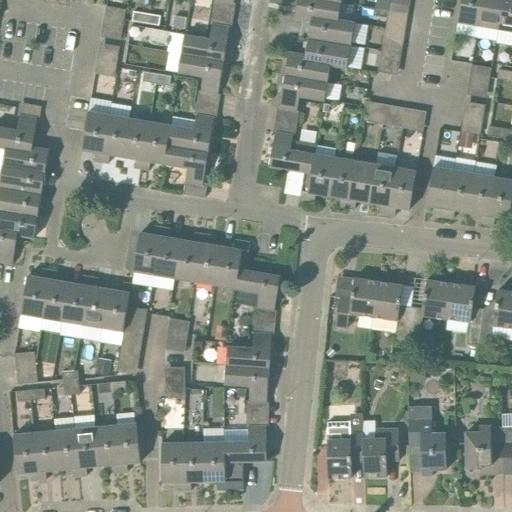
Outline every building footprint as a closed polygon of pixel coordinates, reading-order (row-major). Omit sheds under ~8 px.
[(338,22),(339,20),(341,4),(319,0),(298,0),(295,19),(311,22),(312,17),(338,22)] [(479,26),(483,0),(461,0),(458,23),(479,26)] [(499,30),(503,0),(483,0),(479,26),(499,30)] [(511,31),(511,0),(503,0),(499,30),(511,31)] [(145,24),(147,14),(134,12),(132,22),(145,24)] [(147,14),(145,24),(159,26),(161,17),(147,14)] [(186,18),(174,16),(172,28),(185,29),(186,18)] [(113,29),(115,19),(105,17),(103,27),(113,29)] [(355,23),(339,20),(338,22),(312,17),(311,22),(309,39),(351,46),(355,23)] [(115,19),(113,29),(123,31),(124,21),(115,19)] [(385,33),(395,34),(397,24),(387,23),(385,33)] [(407,26),(397,24),(395,34),(405,36),(407,26)] [(181,54),(224,61),(230,28),(212,25),(210,40),(185,36),(181,54)] [(348,69),(351,46),(309,39),(306,56),(305,60),(331,65),(331,66),(348,69)] [(390,64),(392,54),(382,52),(380,62),(390,64)] [(305,60),(306,56),(289,53),(285,75),(328,83),(331,66),(331,65),(305,60)] [(107,66),(108,56),(99,54),(97,64),(107,66)] [(219,95),(224,61),(181,54),(178,73),(203,77),(201,92),(219,95)] [(392,54),(390,64),(400,66),(402,56),(392,54)] [(108,56),(107,66),(117,68),(118,57),(108,56)] [(511,82),(511,74),(511,72),(499,70),(497,80),(511,82)] [(156,84),(157,74),(144,72),(143,82),(156,84)] [(157,74),(156,84),(170,87),(172,77),(157,74)] [(325,101),(328,83),(285,75),(280,109),(297,112),(300,97),(325,101)] [(479,87),(480,77),(470,75),(469,85),(479,87)] [(480,77),(479,87),(489,89),(490,79),(480,77)] [(375,114),(385,115),(387,105),(377,104),(375,114)] [(405,119),(415,120),(417,110),(407,109),(405,119)] [(102,163),(109,116),(89,112),(82,151),(96,153),(94,162),(102,163)] [(472,124),(474,114),(464,112),(463,122),(472,124)] [(383,125),(385,115),(375,114),(373,123),(383,125)] [(474,114),(472,124),(482,126),(484,115),(474,114)] [(32,153),(33,148),(38,119),(20,116),(17,131),(0,128),(0,148),(6,149),(6,148),(32,153)] [(123,158),(129,119),(109,116),(102,163),(109,164),(111,155),(123,158)] [(166,145),(209,152),(215,119),(197,116),(194,131),(171,126),(171,127),(170,126),(169,126),(166,145)] [(142,170),(149,122),(129,119),(123,158),(136,160),(135,168),(142,170)] [(413,130),(415,120),(405,119),(403,128),(413,130)] [(166,145),(169,126),(149,122),(142,170),(149,171),(151,162),(163,164),(166,145)] [(501,139),(503,129),(489,127),(488,137),(501,139)] [(511,130),(503,129),(501,139),(511,140),(511,130)] [(312,174),(315,155),(317,144),(293,139),(293,136),(276,133),(270,167),(305,173),(312,174)] [(472,149),(474,135),(461,133),(459,147),(472,149)] [(203,186),(209,152),(166,145),(163,164),(165,165),(165,164),(188,168),(186,183),(203,186)] [(3,166),(46,173),(49,151),(33,148),(32,153),(6,148),(6,149),(3,166)] [(329,197),(335,158),(315,155),(312,174),(305,173),(300,201),(315,203),(316,194),(329,197)] [(348,209),(356,162),(335,158),(329,197),(342,199),(340,207),(348,209)] [(369,203),(376,165),(356,162),(348,209),(355,210),(356,201),(369,203)] [(388,215),(396,168),(376,165),(369,203),(382,205),(380,214),(388,215)] [(0,187),(42,195),(46,173),(3,166),(0,182),(0,187)] [(396,168),(388,215),(395,217),(397,208),(410,210),(417,172),(396,168)] [(447,218),(455,171),(434,168),(427,206),(441,208),(439,217),(447,218)] [(468,213),(475,175),(455,171),(447,218),(454,219),(455,211),(468,213)] [(487,225),(495,178),(475,175),(468,213),(481,215),(479,224),(487,225)] [(511,200),(511,201),(511,197),(511,180),(495,178),(487,225),(494,226),(496,217),(509,220),(511,204),(511,200)] [(0,209),(38,216),(42,195),(0,187),(0,209)] [(35,239),(38,216),(0,209),(0,228),(19,231),(18,236),(35,239)] [(155,275),(163,228),(155,227),(154,236),(140,233),(134,272),(155,275)] [(0,228),(0,262),(13,265),(18,236),(19,231),(0,228)] [(175,279),(182,240),(169,238),(170,230),(163,228),(155,275),(175,279)] [(195,282),(203,235),(196,234),(194,243),(182,240),(175,279),(195,282)] [(215,286),(222,247),(209,245),(210,236),(203,235),(195,282),(215,286)] [(239,270),(246,271),(251,243),(236,241),(234,249),(222,247),(215,286),(235,289),(239,270)] [(43,318),(51,271),(43,270),(42,279),(28,276),(22,315),(43,318)] [(281,277),(246,271),(239,270),(235,289),(260,293),(257,308),(275,311),(281,277)] [(63,322),(69,283),(57,281),(58,273),(51,271),(43,318),(63,322)] [(83,325),(91,278),(83,277),(82,285),(69,283),(63,322),(83,325)] [(103,329),(110,290),(97,288),(98,279),(91,278),(83,325),(103,329)] [(374,318),(379,282),(355,279),(351,299),(340,298),(336,327),(348,329),(349,321),(350,314),(359,316),(374,318)] [(446,319),(451,284),(427,281),(423,309),(412,308),(406,345),(418,346),(422,316),(446,319)] [(406,345),(412,308),(400,306),(403,286),(379,282),(374,318),(372,331),(396,334),(395,343),(406,345)] [(103,329),(124,332),(126,322),(132,285),(124,284),(122,292),(110,290),(103,329)] [(479,346),(484,309),(473,308),(476,287),(451,284),(446,319),(470,323),(467,344),(479,346)] [(511,328),(511,292),(498,291),(496,311),(484,309),(479,346),(491,348),(494,326),(511,328)] [(135,324),(126,322),(124,332),(134,334),(135,324)] [(135,324),(134,334),(144,335),(145,325),(135,324)] [(228,328),(217,326),(216,340),(227,341),(228,328)] [(177,341),(179,331),(169,329),(167,339),(177,341)] [(179,331),(177,341),(187,343),(189,333),(179,331)] [(227,366),(270,369),(272,335),(254,334),(253,349),(228,347),(227,366)] [(202,342),(195,342),(194,351),(202,351),(202,342)] [(336,354),(331,349),(326,354),(331,358),(336,354)] [(129,364),(130,353),(120,352),(119,362),(129,364)] [(130,353),(129,364),(139,365),(140,355),(130,353)] [(111,362),(99,360),(97,375),(109,376),(111,362)] [(26,364),(27,374),(37,373),(36,363),(26,364)] [(17,375),(27,374),(26,364),(16,365),(17,375)] [(267,403),(270,369),(227,366),(225,385),(251,386),(249,402),(267,403)] [(425,370),(410,370),(410,383),(425,383),(425,370)] [(62,384),(71,383),(79,383),(78,380),(78,378),(78,371),(61,372),(62,379),(62,381),(62,384)] [(165,389),(175,389),(175,378),(165,379),(165,389)] [(175,378),(175,389),(185,389),(185,378),(175,378)] [(112,383),(113,393),(127,392),(126,382),(112,383)] [(71,383),(62,384),(63,387),(63,388),(63,395),(72,395),(71,383)] [(71,383),(72,395),(80,394),(79,386),(79,383),(71,383)] [(100,394),(113,393),(112,383),(99,384),(100,394)] [(30,391),(31,401),(46,399),(45,389),(30,391)] [(18,402),(31,401),(30,391),(17,392),(18,402)] [(432,434),(432,420),(432,406),(408,407),(409,447),(421,447),(422,477),(434,476),(433,470),(447,470),(446,434),(432,434)] [(363,440),(364,440),(363,430),(351,431),(351,423),(327,424),(328,440),(329,479),(352,478),(352,457),(364,456),(363,440)] [(116,426),(121,473),(128,473),(127,464),(141,463),(137,424),(116,426)] [(113,474),(121,473),(116,426),(96,428),(100,467),(112,465),(113,474)] [(504,475),(503,426),(491,427),(480,427),(480,433),(466,433),(467,469),(481,469),(481,475),(504,475)] [(511,426),(503,426),(504,475),(511,474),(511,426)] [(225,463),(232,462),(267,462),(267,427),(249,427),(249,443),(224,443),(225,463)] [(87,468),(100,467),(96,428),(76,430),(80,477),(88,476),(87,468)] [(363,440),(364,456),(364,478),(388,477),(387,462),(400,461),(399,429),(375,430),(376,439),(364,440),(363,440)] [(73,478),(80,477),(76,430),(55,432),(59,470),(72,469),(73,478)] [(46,472),(59,470),(55,432),(35,434),(40,481),(47,480),(46,472)] [(32,482),(40,481),(35,434),(14,436),(18,474),(31,473),(32,482)] [(192,482),(204,482),(204,443),(183,444),(184,491),(192,491),(192,482)] [(232,490),(232,462),(225,463),(224,443),(204,443),(204,482),(217,482),(217,491),(232,490)] [(177,491),(184,491),(183,444),(162,444),(163,483),(177,483),(177,491)]
